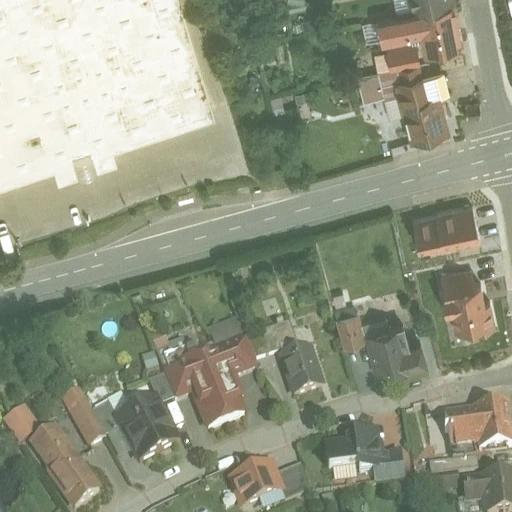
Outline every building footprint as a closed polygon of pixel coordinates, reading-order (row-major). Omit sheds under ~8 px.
[(179,0),(0,0),(0,182),(54,165),(58,177),(117,159),(113,146),(215,114),(179,0)] [(452,0),(409,0),(412,11),(453,3),(452,0)] [(412,11),(379,18),(383,37),(422,29),(425,49),(461,42),(454,3),(453,3),(412,11)] [(416,43),(388,48),(391,68),(398,67),(419,63),(416,43)] [(419,63),(398,67),(405,93),(408,105),(406,105),(407,107),(403,108),(412,140),(448,130),(438,93),(427,96),(419,63)] [(391,68),(379,71),(387,98),(405,93),(398,67),(391,68)] [(379,75),(358,81),(363,102),(384,96),(379,75)] [(274,110),(297,107),(295,93),(272,96),(274,110)] [(476,103),(467,104),(468,117),(477,116),(476,103)] [(473,204),(436,212),(437,214),(413,219),(417,239),(428,237),(431,250),(480,239),(473,204)] [(481,281),(441,289),(446,310),(451,309),(454,325),(474,321),(475,326),(495,322),(490,299),(485,300),(481,281)] [(357,311),(336,317),(343,345),(365,339),(364,335),(363,335),(357,311)] [(208,335),(216,354),(229,349),(247,342),(245,339),(239,323),(208,335)] [(403,324),(367,333),(378,374),(406,366),(425,360),(420,342),(408,345),(403,324)] [(283,328),(282,325),(275,327),(276,330),(273,331),(280,351),(296,346),(289,326),(283,328)] [(273,331),(245,339),(247,342),(255,363),(254,363),(281,355),(280,351),(273,331)] [(164,339),(152,343),(156,355),(168,351),(164,339)] [(247,342),(229,349),(240,377),(257,370),(254,363),(255,363),(247,342)] [(240,377),(229,349),(216,354),(220,365),(199,372),(195,363),(182,368),(193,396),(208,433),(244,419),(236,397),(239,396),(233,381),(240,378),(240,377)] [(310,351),(282,360),(295,400),(322,391),(310,351)] [(154,358),(142,362),(147,376),(158,372),(154,358)] [(193,396),(182,368),(164,375),(165,378),(176,403),(193,396)] [(165,378),(149,385),(158,409),(159,410),(176,403),(165,378)] [(79,394),(63,403),(89,450),(106,441),(91,415),(79,394)] [(117,423),(116,424),(121,432),(139,467),(178,446),(159,410),(158,409),(155,403),(117,423)] [(108,406),(91,415),(106,441),(121,432),(116,424),(117,423),(108,406)] [(511,431),(508,407),(474,412),(474,414),(480,454),(511,449),(511,431)] [(24,411),(6,424),(22,447),(40,435),(24,411)] [(474,414),(445,418),(447,435),(444,436),(445,439),(447,439),(452,466),(452,467),(475,463),(472,451),(477,450),(478,455),(480,454),(474,414)] [(99,494),(54,432),(34,446),(53,474),(50,476),(75,511),(99,494)] [(349,450),(325,453),(328,477),(358,472),(359,478),(374,476),(380,475),(378,461),(375,438),(359,440),(359,442),(353,443),(351,444),(349,446),(349,449),(349,450)] [(400,458),(378,461),(380,475),(374,476),(376,488),(403,484),(400,458)] [(475,463),(452,467),(453,477),(455,477),(476,474),(475,463)] [(452,466),(429,469),(430,480),(453,477),(452,467),(452,466)] [(271,470),(231,486),(241,511),(280,497),(281,497),(275,481),(271,470)] [(300,470),(275,481),(281,497),(280,497),(284,508),(307,498),(300,470)] [(453,477),(430,480),(418,482),(421,496),(457,491),(455,477),(453,477)] [(511,511),(511,478),(463,485),(466,506),(484,503),(485,511),(511,511)]
